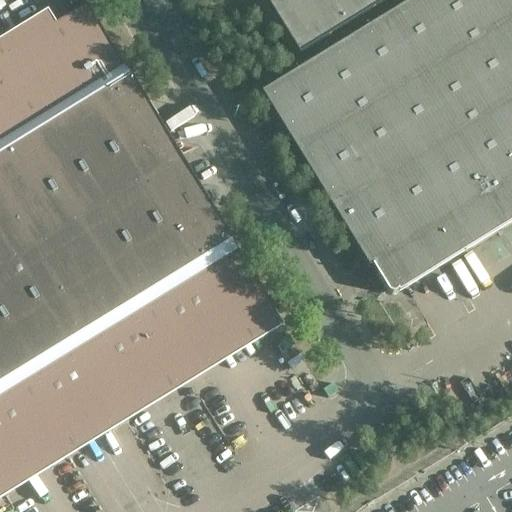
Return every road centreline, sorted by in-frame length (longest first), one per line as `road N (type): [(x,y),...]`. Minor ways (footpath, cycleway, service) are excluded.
road 1 (unclassified): [(389,397),(141,0)]
road 2 (unclassified): [(205,511),(389,397)]
road 3 (unclassified): [(389,397),(511,323)]
